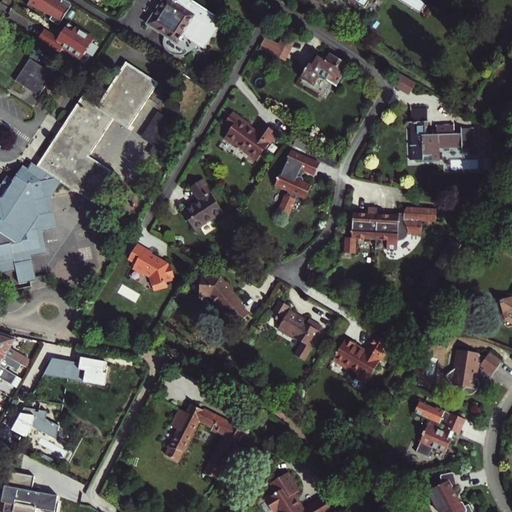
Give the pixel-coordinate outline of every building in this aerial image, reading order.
[(59,25),(73,3),(67,0),(61,0),(61,2),(58,0),(28,0),(26,4),(28,5),(29,3),(35,7),(34,8),(35,9),(37,7),(43,11),(42,13),(43,14),(45,11),(52,16),(50,19),(59,25)] [(173,0),(174,0),(173,0),(163,0),(148,22),(177,41),(179,38),(180,40),(184,35),(182,34),(183,31),(205,46),(223,20),(192,0),(177,0),(177,1),(176,0),(173,0)] [(352,0),(365,8),(369,0),(382,0),(383,1),(383,0),(352,0)] [(85,52),(94,37),(69,21),(59,37),(45,28),(40,36),(61,50),(64,45),(78,54),(85,52)] [(279,43),(266,36),(261,46),(286,61),(298,40),(285,33),(279,43)] [(348,64),(329,53),(326,58),(317,53),(311,62),(308,60),(300,74),(312,82),(318,73),(335,83),(348,64)] [(29,58),(15,80),(39,95),(45,85),(52,90),(60,78),(29,58)] [(124,64),(117,75),(149,95),(156,84),(124,64)] [(401,74),(395,84),(409,93),(415,83),(401,74)] [(127,130),(149,95),(117,75),(99,103),(84,93),(37,165),(31,161),(26,170),(21,167),(12,181),(6,177),(1,185),(0,184),(0,269),(13,267),(16,281),(32,278),(27,253),(26,248),(38,246),(34,228),(39,227),(53,224),(50,209),(35,212),(32,197),(47,194),(57,178),(91,200),(109,172),(87,157),(111,120),(127,130)] [(414,145),(423,144),(424,155),(440,154),(440,147),(473,145),(472,135),(474,135),(474,128),(472,128),(472,127),(462,127),(462,132),(455,133),(454,123),(436,124),(436,134),(428,134),(427,125),(429,125),(429,120),(427,120),(427,108),(410,109),(414,145)] [(172,124),(156,113),(140,138),(157,150),(151,158),(160,164),(171,147),(162,141),(172,124)] [(226,140),(237,147),(238,145),(248,152),(247,154),(257,161),(276,132),(262,122),(256,132),(249,127),(250,125),(232,114),(226,124),(234,128),(226,140)] [(276,180),(274,186),(287,192),(286,194),(285,193),(276,211),(287,217),(296,199),(294,198),(295,196),(303,200),(310,186),(302,182),(298,174),(300,169),(306,157),(291,150),(282,171),(281,170),(276,178),(276,180)] [(306,157),(300,169),(313,175),(319,163),(306,157)] [(198,202),(181,214),(195,232),(222,213),(209,195),(210,194),(201,181),(189,189),(198,202)] [(50,209),(47,194),(32,197),(35,212),(50,209)] [(404,238),(407,233),(421,233),(422,221),(435,222),(435,209),(409,207),(404,210),(401,214),(392,213),(391,223),(393,223),(393,226),(377,226),(378,207),(369,206),(369,215),(364,215),(362,212),(355,211),(353,235),(346,235),(345,250),(357,251),(358,238),(388,239),(388,248),(398,249),(399,241),(404,238)] [(26,248),(27,253),(44,250),(39,227),(34,228),(38,246),(26,248)] [(432,270),(443,276),(462,243),(451,237),(432,270)] [(154,250),(140,241),(131,256),(139,261),(136,265),(146,271),(147,270),(151,272),(156,287),(167,284),(166,280),(168,279),(168,278),(174,276),(171,263),(170,263),(159,257),(153,252),(154,250)] [(511,320),(511,270),(509,275),(511,277),(511,289),(510,294),(504,295),(496,297),(499,311),(503,310),(504,314),(511,318),(511,321),(511,320)] [(232,286),(224,276),(220,276),(221,274),(203,272),(201,293),(213,295),(224,311),(229,312),(238,323),(250,312),(237,297),(239,296),(232,290),(232,286)] [(307,322),(304,321),(305,319),(304,316),(301,315),(299,317),(297,316),(298,314),(289,309),(288,311),(286,310),(289,304),(280,299),(271,315),(280,320),(283,316),(285,317),(282,323),(283,328),(304,341),(302,344),(304,348),(311,349),(315,341),(313,340),(322,325),(310,318),(307,322)] [(503,310),(499,311),(502,321),(506,323),(511,321),(511,318),(504,314),(503,310)] [(0,350),(20,362),(22,364),(26,358),(10,348),(15,339),(0,333),(0,332),(0,350)] [(343,335),(330,356),(347,366),(348,365),(356,370),(354,373),(364,379),(377,357),(375,356),(378,350),(380,352),(387,341),(373,332),(364,350),(351,342),(352,340),(343,335)] [(477,381),(473,377),(470,376),(472,360),(477,361),(477,363),(489,371),(497,358),(485,350),(483,354),(454,348),(451,364),(442,373),(449,383),(453,380),(460,381),(458,391),(464,393),(471,392),(475,388),(477,381)] [(0,350),(0,363),(5,366),(7,362),(17,367),(20,362),(0,350)] [(51,360),(44,375),(57,377),(57,375),(68,377),(67,379),(102,385),(106,362),(81,358),(80,363),(74,362),(73,364),(51,360)] [(0,363),(0,376),(1,378),(16,386),(21,376),(5,366),(0,363)] [(221,382),(216,380),(213,385),(212,384),(207,393),(215,397),(221,382)] [(14,396),(9,406),(12,407),(17,397),(14,396)] [(416,437),(440,449),(447,437),(449,438),(453,431),(455,433),(462,418),(448,411),(447,412),(416,397),(411,408),(426,415),(416,437)] [(269,412),(248,400),(239,415),(260,426),(269,412)] [(38,409),(35,409),(35,406),(24,404),(12,427),(27,435),(33,423),(56,435),(59,423),(46,416),(47,408),(39,407),(38,409)] [(233,456),(246,432),(192,405),(188,413),(180,409),(174,421),(182,424),(168,453),(165,452),(162,458),(173,464),(174,462),(179,464),(202,421),(228,435),(208,474),(218,479),(230,455),(233,456)] [(44,452),(41,457),(52,462),(53,457),(44,452)] [(33,474),(8,468),(5,483),(3,483),(0,497),(0,498),(3,499),(1,511),(4,511),(10,511),(11,509),(25,511),(32,511),(34,506),(41,507),(40,509),(52,511),(54,511),(57,501),(55,501),(56,494),(30,488),(33,474)] [(433,495),(442,511),(472,511),(466,500),(461,502),(459,499),(455,499),(448,485),(452,482),(450,471),(438,472),(437,474),(438,481),(425,488),(424,490),(427,495),(429,496),(433,495)]
